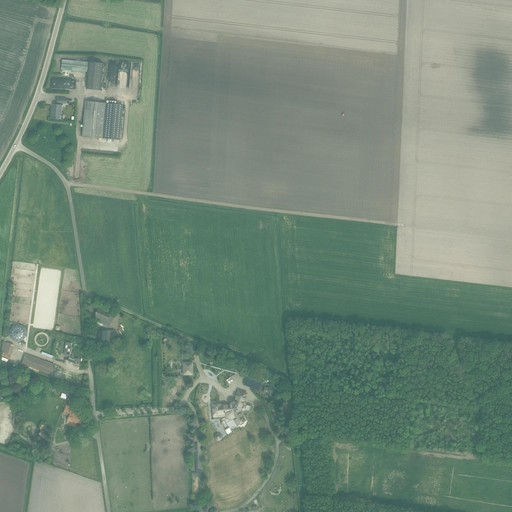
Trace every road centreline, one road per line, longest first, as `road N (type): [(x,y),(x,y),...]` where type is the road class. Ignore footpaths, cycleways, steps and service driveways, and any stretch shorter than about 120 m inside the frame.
road 1 (unclassified): [(107,511),(66,184),(16,146)]
road 2 (track): [(400,224),(66,184)]
road 3 (unclassified): [(16,146),(64,0)]
road 4 (unknown): [(93,416),(178,404),(203,382),(218,395)]
